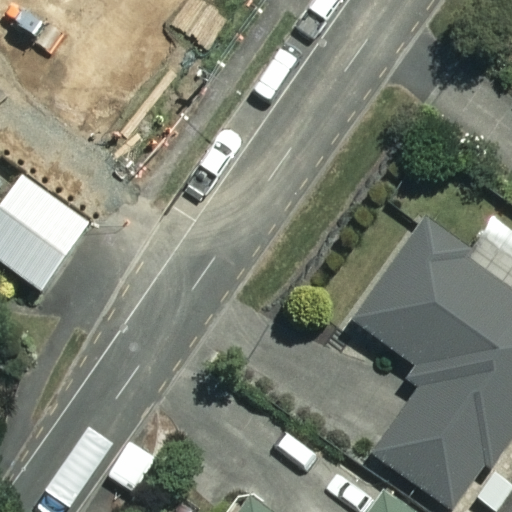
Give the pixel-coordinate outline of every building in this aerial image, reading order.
[(0,0),(0,80),(57,0),(0,0)] [(87,232),(18,187),(0,214),(0,273),(42,301),(87,232)] [(511,301),(417,234),(349,330),(424,383),(370,460),(442,511),(458,511),(511,436),(511,301)] [(511,511),(511,495),(500,511),(511,511)] [(250,511),(240,505),(235,511),(397,511),(380,500),(371,511),(250,511)]
